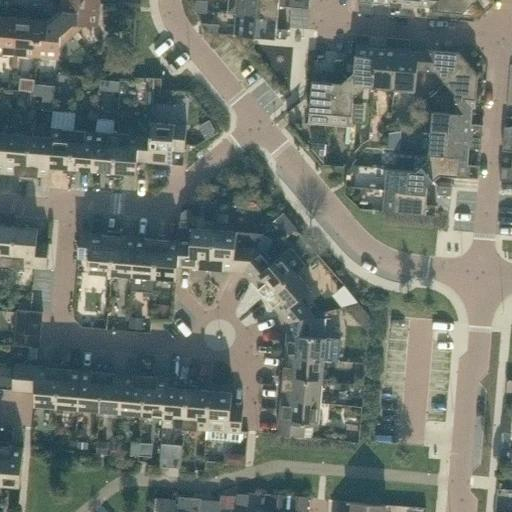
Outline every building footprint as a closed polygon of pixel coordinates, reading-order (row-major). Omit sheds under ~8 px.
[(63,0),(62,0),(51,0),(55,4),(62,5),(62,10),(60,10),(55,14),(73,35),(86,24),(98,25),(100,3),(63,0)] [(290,0),(229,0),(229,13),(237,13),(272,16),(273,8),(279,9),(280,6),(290,7),(290,0)] [(360,0),(359,13),(372,14),(373,0),(360,0)] [(389,0),(389,15),(401,16),(402,0),(389,0)] [(402,0),(401,16),(413,17),(414,2),(423,3),(422,0),(402,0)] [(463,13),(474,3),(471,0),(422,0),(423,3),(431,3),(430,10),(463,13)] [(0,53),(11,54),(10,67),(14,67),(16,54),(16,48),(19,17),(6,16),(7,4),(0,3),(0,53)] [(16,54),(14,67),(18,67),(19,55),(37,56),(40,19),(39,19),(40,7),(32,6),(31,18),(19,17),(16,48),(16,54)] [(46,12),(41,7),(40,7),(39,19),(40,19),(37,56),(59,58),(60,46),(73,35),(55,14),(50,18),(50,20),(45,20),(46,12)] [(271,25),(272,16),(237,13),(235,34),(287,39),(288,29),(278,28),(278,25),(271,25)] [(369,51),(370,36),(358,34),(354,72),(348,78),(360,92),(366,86),(374,87),(377,52),(369,51)] [(395,89),(399,38),(387,37),(386,52),(377,52),(374,87),(395,89)] [(410,54),(411,39),(399,38),(395,89),(416,91),(418,70),(417,70),(418,55),(410,54)] [(469,63),(460,52),(427,49),(426,56),(418,55),(417,70),(418,70),(437,72),(446,83),(469,63)] [(345,59),(344,59),(336,59),(335,72),(351,73),(352,62),(344,62),(345,59)] [(476,107),(478,74),(469,63),(446,83),(455,93),(453,112),(453,113),(468,115),(469,107),(476,107)] [(322,81),(323,71),(313,70),(309,122),(330,124),(333,89),(325,88),(326,82),(322,81)] [(161,92),(162,78),(147,78),(146,91),(161,92)] [(354,97),(360,92),(348,78),(342,83),(341,90),(333,89),(330,124),(351,126),(354,97)] [(453,113),(453,112),(433,111),(431,132),(482,136),(483,124),(468,123),(468,115),(453,113)] [(185,151),(187,125),(152,122),(151,136),(152,136),(149,162),(172,164),(173,150),(185,151)] [(71,173),(75,124),(72,124),(71,129),(52,127),(51,137),(52,137),(50,167),(51,167),(64,168),(63,172),(71,173)] [(78,129),(78,125),(75,124),(71,173),(78,173),(78,169),(93,171),(96,131),(78,129)] [(114,176),(118,128),(115,128),(114,133),(96,131),(93,171),(107,172),(107,176),(114,176)] [(121,133),(121,128),(118,128),(114,176),(121,177),(121,173),(137,174),(138,161),(140,135),(121,133)] [(27,179),(31,131),(28,130),(27,135),(9,134),(5,173),(20,174),(20,178),(27,179)] [(34,136),(34,131),(31,131),(27,179),(34,180),(34,176),(50,177),(51,167),(50,167),(52,137),(51,137),(34,136)] [(0,132),(0,172),(5,173),(9,134),(0,132)] [(481,148),(482,136),(431,132),(430,153),(465,155),(466,147),(481,148)] [(152,136),(151,136),(140,135),(138,161),(149,162),(152,136)] [(397,149),(398,138),(390,137),(389,148),(397,149)] [(511,139),(504,138),(503,150),(511,151),(511,139)] [(328,150),(329,140),(317,139),(316,149),(328,150)] [(464,164),(465,155),(430,153),(429,161),(423,166),(435,180),(441,175),(479,178),(480,165),(464,164)] [(364,156),(361,166),(380,171),(383,161),(364,156)] [(428,185),(435,180),(423,166),(416,171),(387,169),(385,190),(421,192),(422,184),(428,185)] [(511,167),(501,167),(500,180),(511,180),(511,167)] [(358,187),(359,180),(347,179),(346,186),(358,187)] [(451,195),(452,186),(439,185),(438,194),(451,195)] [(420,201),(421,192),(385,190),(384,211),(436,215),(437,205),(427,204),(427,201),(420,201)] [(193,228),(194,222),(181,221),(179,240),(180,240),(178,266),(212,269),(215,230),(193,228)] [(12,271),(16,226),(0,224),(0,264),(10,266),(9,270),(12,271)] [(37,242),(39,228),(16,226),(12,271),(16,271),(16,266),(47,269),(49,243),(37,242)] [(111,279),(115,231),(108,230),(108,234),(93,233),(90,259),(89,272),(109,274),(108,279),(111,279)] [(258,247),(265,234),(215,230),(212,269),(245,272),(258,247)] [(122,235),(123,231),(115,231),(111,279),(114,279),(115,275),(133,276),(137,237),(122,235)] [(90,259),(93,233),(81,232),(78,258),(90,259)] [(133,276),(132,290),(153,292),(154,283),(158,234),(151,234),(151,238),(137,237),(134,272),(133,276)] [(165,239),(166,235),(158,234),(154,283),(157,283),(158,278),(177,280),(178,266),(180,240),(179,240),(165,239)] [(267,297),(297,272),(306,264),(291,247),(272,264),(258,247),(245,272),(267,297)] [(301,298),(311,289),(297,272),(267,297),(288,323),(315,315),(301,298)] [(43,311),(32,311),(17,309),(16,321),(42,324),(43,311)] [(327,337),(313,336),(315,315),(288,323),(285,356),(325,360),(327,337)] [(41,335),(42,324),(16,321),(15,333),(41,335)] [(40,347),(41,335),(15,333),(14,345),(31,346),(37,347),(40,347)] [(341,351),(337,363),(349,368),(353,356),(341,351)] [(323,378),(325,360),(285,356),(284,371),(280,370),(279,378),(328,382),(328,379),(323,378)] [(57,412),(61,364),(54,363),(54,367),(39,366),(37,392),(36,392),(35,405),(54,407),(54,412),(57,412)] [(25,391),(27,365),(15,364),(13,390),(25,391)] [(68,368),(68,364),(61,364),(57,412),(60,412),(61,408),(79,409),(82,370),(68,368)] [(39,366),(29,365),(27,365),(25,391),(36,392),(37,392),(39,366)] [(100,416),(104,367),(97,367),(97,371),(82,370),(79,409),(97,411),(97,416),(100,416)] [(111,372),(111,368),(104,367),(100,416),(103,416),(104,411),(122,413),(125,373),(111,372)] [(143,419),(147,371),(140,370),(140,374),(125,373),(122,413),(140,414),(140,419),(143,419)] [(154,376),(154,372),(147,371),(143,419),(146,420),(147,415),(164,416),(165,416),(168,387),(169,387),(169,377),(154,376)] [(363,384),(364,374),(359,374),(354,378),(354,383),(363,384)] [(328,385),(328,382),(279,378),(279,385),(283,385),(282,400),(321,403),(323,384),(328,385)] [(185,433),(189,385),(182,384),(182,388),(169,387),(168,387),(165,416),(164,416),(163,426),(183,428),(182,433),(185,433)] [(196,389),(197,385),(189,385),(185,433),(189,433),(189,428),(207,430),(211,390),(196,389)] [(232,406),(233,392),(211,390),(207,430),(207,438),(241,441),(244,407),(232,406)] [(319,425),(321,403),(282,400),(279,434),(305,436),(306,424),(319,425)] [(9,446),(9,442),(2,441),(0,462),(0,489),(1,490),(1,485),(21,487),(24,447),(9,446)] [(235,505),(235,494),(222,494),(221,504),(235,505)] [(282,511),(285,511),(287,496),(271,495),(269,511),(282,511)] [(307,511),(308,498),(291,497),(289,511),(307,511)] [(385,511),(386,505),(348,501),(346,511),(385,511)]
